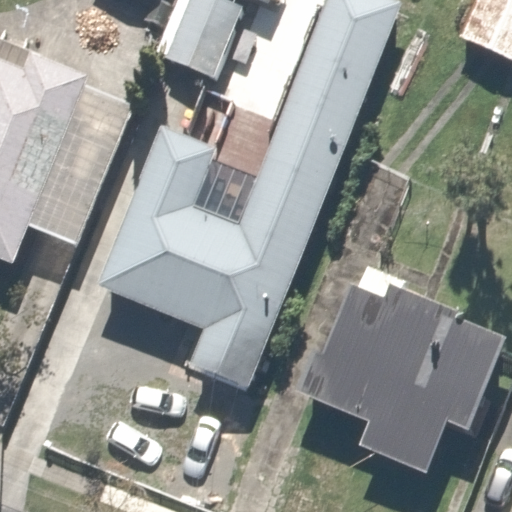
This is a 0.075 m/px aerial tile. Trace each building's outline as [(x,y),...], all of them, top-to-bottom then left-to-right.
[(142,0),(73,0),(130,26),(142,0)] [(250,16),(217,0),(181,0),(152,58),(215,89),(250,16)] [(511,72),(511,0),(464,0),(436,63),(502,93),(511,72)] [(209,421),(379,39),(308,8),(202,246),(170,232),(192,182),(128,153),(54,322),(175,375),(163,401),(209,421)] [(0,288),(77,120),(0,85),(0,288)] [(421,511),(487,362),(342,298),(283,433),(342,459),(336,473),(421,511)] [(511,348),(471,463),(511,478),(511,348)]
